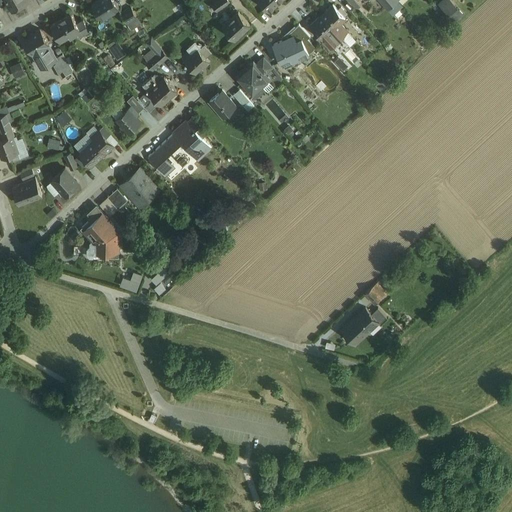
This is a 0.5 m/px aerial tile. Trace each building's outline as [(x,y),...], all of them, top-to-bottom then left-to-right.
[(29,0),(7,0),(8,1),(8,2),(10,7),(12,7),(13,10),(30,0),(29,0)] [(114,0),(96,0),(93,2),(100,14),(107,9),(109,13),(119,7),(114,0)] [(230,0),(218,0),(213,4),(218,10),(231,1),(230,0)] [(261,0),(270,9),(280,0),(261,0)] [(398,0),(381,0),(389,9),(398,0)] [(457,6),(451,0),(449,0),(443,6),(450,13),(457,6)] [(346,17),(334,3),(326,11),(327,12),(324,16),(335,27),(340,22),(346,17)] [(132,6),(121,12),(128,23),(138,17),(132,6)] [(239,11),(224,26),(236,39),(246,30),(245,29),(251,24),(239,11)] [(72,13),(52,24),(61,40),(70,35),(71,37),(79,33),(81,35),(84,33),(78,23),(72,13)] [(335,27),(324,16),(320,19),(319,17),(311,25),(323,38),(329,33),(335,27)] [(84,20),(78,23),(84,33),(84,34),(90,30),(84,20)] [(340,22),(335,27),(343,36),(349,31),(340,22)] [(311,35),(300,23),(287,34),(289,36),(294,34),(297,40),(303,37),(310,53),(315,48),(311,44),(312,43),(308,38),(311,35)] [(343,36),(335,27),(329,33),(337,41),(343,36)] [(41,28),(25,38),(34,53),(34,52),(42,66),(54,59),(57,57),(49,44),(50,44),(50,43),(49,43),(41,28)] [(357,39),(349,31),(343,36),(351,45),(357,39)] [(289,36),(274,43),(286,67),(295,63),(294,60),(310,53),(303,37),(297,40),(294,34),(289,36)] [(169,56),(152,37),(147,42),(156,52),(164,61),(169,56)] [(109,46),(118,59),(129,52),(120,39),(109,46)] [(205,44),(200,49),(205,54),(211,49),(205,44)] [(200,49),(199,48),(186,60),(197,72),(203,66),(204,67),(210,61),(205,54),(200,49)] [(164,61),(156,52),(151,56),(152,57),(147,62),(153,69),(164,61)] [(74,70),(64,53),(57,57),(54,59),(57,63),(54,64),(62,77),(74,70)] [(274,66),(265,55),(256,63),(266,74),(274,66)] [(17,76),(27,72),(22,60),(12,64),(17,76)] [(254,61),(237,75),(253,94),(264,85),(269,80),(270,79),(256,63),(254,61)] [(153,74),(143,83),(148,88),(147,89),(149,90),(150,90),(159,81),(153,74)] [(178,89),(165,76),(159,81),(150,90),(161,103),(162,104),(178,89)] [(274,86),(269,80),(264,85),(269,91),(274,86)] [(250,99),(240,88),(234,93),(244,105),(250,99)] [(236,105),(223,89),(210,100),(224,116),(236,105)] [(88,100),(93,96),(89,90),(83,95),(88,100)] [(149,90),(139,100),(150,112),(161,103),(150,90),(149,90)] [(0,113),(26,105),(25,99),(0,106),(0,113)] [(139,112),(132,104),(117,118),(130,131),(142,120),(137,114),(139,112)] [(65,125),(74,118),(66,108),(57,115),(65,125)] [(97,118),(88,108),(80,116),(88,126),(97,118)] [(201,125),(193,116),(188,120),(196,129),(201,125)] [(196,129),(188,120),(175,132),(183,142),(198,158),(211,145),(196,129)] [(9,121),(1,124),(5,135),(13,132),(9,121)] [(289,132),(295,128),(292,123),(286,127),(289,132)] [(114,146),(100,129),(92,136),(95,139),(107,151),(106,152),(107,152),(114,146)] [(175,132),(149,156),(157,165),(166,157),(183,142),(175,132)] [(13,135),(0,139),(0,147),(3,156),(19,151),(13,135)] [(61,147),(62,139),(50,137),(49,146),(61,147)] [(95,139),(81,152),(93,164),(106,152),(107,151),(95,139)] [(79,166),(72,151),(65,154),(72,169),(79,166)] [(166,157),(157,165),(165,174),(174,166),(166,157)] [(80,183),(66,167),(53,179),(61,188),(67,195),(80,183)] [(33,168),(22,172),(24,179),(35,174),(33,168)] [(141,169),(124,184),(139,202),(157,187),(141,169)] [(36,176),(25,180),(25,182),(14,186),(20,203),(43,194),(36,176)] [(61,188),(53,179),(48,183),(49,187),(55,193),(61,188)] [(129,198),(118,187),(109,195),(119,207),(129,198)] [(120,229),(98,205),(90,212),(93,216),(83,225),(94,237),(96,239),(99,238),(99,248),(100,248),(100,246),(113,246),(113,248),(119,248),(120,248),(120,229)] [(119,248),(113,248),(113,246),(100,246),(100,248),(99,248),(99,238),(96,239),(94,237),(92,240),(91,253),(95,253),(97,250),(104,250),(104,255),(120,255),(120,248),(119,248)] [(164,259),(152,266),(159,278),(171,270),(164,259)] [(133,276),(125,273),(122,282),(139,288),(145,271),(135,268),(133,276)] [(387,292),(378,282),(373,286),(383,296),(387,292)] [(383,296),(373,286),(366,293),(375,303),(383,296)] [(367,307),(355,318),(367,331),(379,320),(367,307)] [(367,331),(355,318),(343,329),(347,333),(351,337),(356,342),(367,331)]
